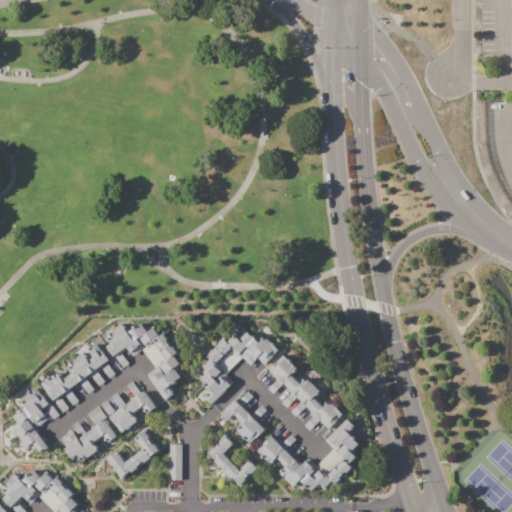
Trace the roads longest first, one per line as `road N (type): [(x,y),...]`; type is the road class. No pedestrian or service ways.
road 1 (tertiary): [(332,0),(335,165),(354,313),(413,511)]
road 2 (tertiary): [(443,497),(375,255),(363,100)]
road 3 (tertiary): [(360,52),(419,167),(460,204)]
road 4 (residential): [(443,497),(413,509),(284,511)]
road 5 (tertiary): [(384,295),(390,268),(412,238),(449,227),(490,235)]
road 6 (tertiary): [(269,0),(305,38),(334,99)]
